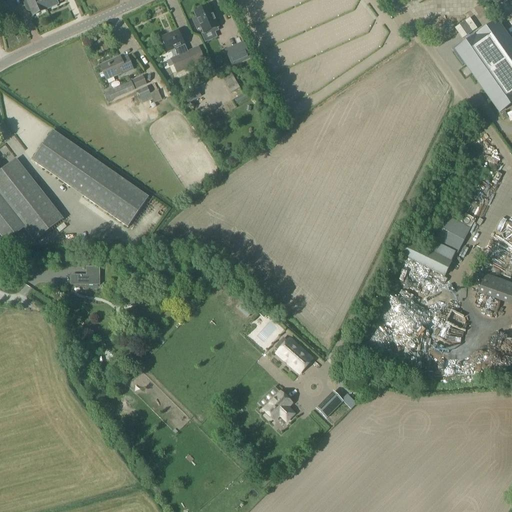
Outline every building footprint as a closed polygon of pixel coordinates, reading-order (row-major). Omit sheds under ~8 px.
[(22,0),(27,11),(30,12),(31,12),(33,17),(46,12),(46,11),(58,6),(55,0),(22,0)] [(406,0),(407,0),(411,11),(419,7),(416,0),(406,0)] [(196,18),(192,20),(194,26),(196,30),(201,28),(204,34),(217,28),(208,7),(204,9),(203,7),(197,10),(198,11),(194,13),(196,18)] [(492,23),(481,7),(467,16),(478,32),(492,23)] [(454,33),(459,29),(448,12),(442,15),(454,33)] [(511,44),(496,22),(455,51),(499,113),(511,104),(511,44)] [(178,32),(161,40),(168,53),(176,49),(180,56),(171,60),(177,74),(205,61),(198,48),(187,53),(178,32)] [(243,43),(224,51),(225,53),(231,66),(232,67),(250,59),(244,45),(243,43)] [(120,58),(100,67),(107,81),(121,75),(122,76),(133,71),(127,58),(121,61),(120,58)] [(144,77),(133,82),(136,89),(147,84),(144,77)] [(220,83),(224,90),(232,86),(228,79),(220,83)] [(147,89),(138,93),(141,99),(150,94),(147,89)] [(197,89),(184,96),(189,104),(201,97),(197,89)] [(237,105),(248,98),(246,93),(234,100),(237,105)] [(52,132),(31,161),(127,228),(148,199),(52,132)] [(0,235),(6,244),(24,230),(35,243),(37,241),(65,220),(17,158),(13,161),(1,170),(0,168),(0,235)] [(488,184),(492,187),(498,177),(494,174),(488,184)] [(471,221),(475,223),(480,212),(465,205),(458,220),(469,225),(471,221)] [(136,224),(130,231),(138,238),(144,232),(136,224)] [(408,242),(401,256),(444,277),(450,264),(454,266),(454,265),(408,242)] [(476,264),(498,272),(505,254),(483,246),(476,264)] [(511,284),(484,275),(478,294),(511,306),(511,284)] [(99,276),(75,276),(75,285),(99,285),(99,276)] [(291,338),(275,356),(299,376),(314,358),(291,338)] [(339,373),(332,381),(349,396),(356,389),(339,373)] [(262,409),(261,410),(264,413),(264,416),(269,421),(271,421),(274,423),(279,417),(285,423),(286,424),(296,414),(295,414),(289,408),(293,404),(280,391),(278,393),(262,409)] [(332,393),(314,410),(325,421),(343,403),(332,393)]
